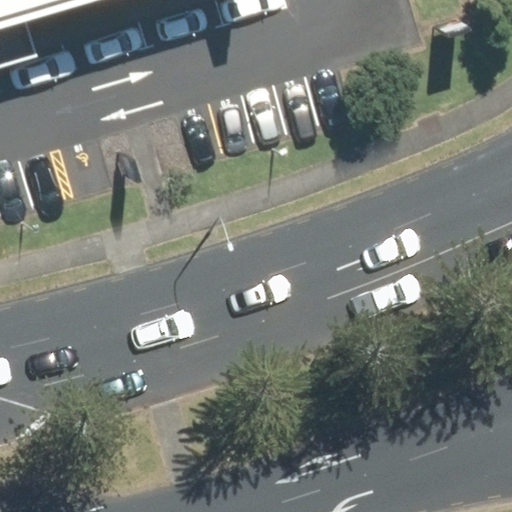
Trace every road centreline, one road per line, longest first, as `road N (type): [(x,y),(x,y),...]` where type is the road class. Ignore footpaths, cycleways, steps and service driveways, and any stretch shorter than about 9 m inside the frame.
road 1 (secondary): [(0,348),(183,304),(461,213)]
road 2 (secondary): [(511,440),(247,511)]
